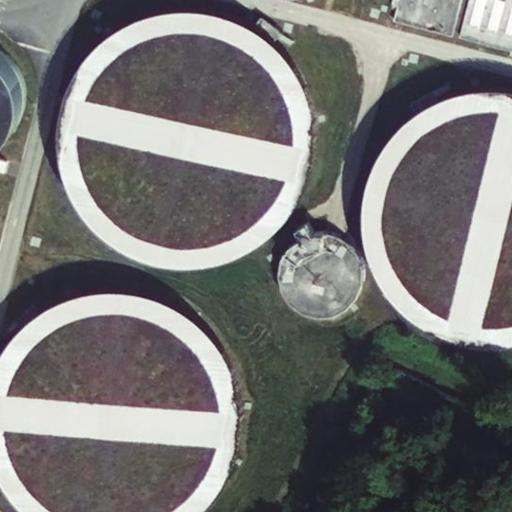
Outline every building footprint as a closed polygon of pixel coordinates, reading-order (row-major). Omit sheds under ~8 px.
[(511,0),(400,0),(395,20),(454,36),(463,0),(470,0),(461,38),(511,50),(511,0)] [(269,238),(300,205),(317,163),(319,118),(309,81),(288,48),(258,23),(222,8),(184,5),(145,12),(111,31),(81,64),(63,105),(61,151),(74,194),(101,230),(139,254),(184,264),(228,259),(269,238)] [(22,105),(23,95),(22,85),(20,76),(15,67),(8,59),(0,52),(0,51),(0,137),(8,132),(14,124),(19,115),(22,105)] [(511,85),(488,84),(450,91),(415,110),(385,143),(367,184),(365,230),(378,273),(406,309),(444,333),(488,343),(511,340),(511,85)] [(322,315),(336,313),(349,306),(359,295),(365,282),(365,268),(361,254),(353,243),(341,235),(327,231),(316,232),(309,220),(299,227),(304,236),(299,239),(290,248),(284,259),(282,271),(284,284),(289,296),(297,305),(308,311),(322,315)] [(202,511),(227,486),(245,444),(247,399),(236,362),(215,330),(185,305),(150,289),(111,286),(73,293),(39,312),(8,345),(0,363),(0,470),(1,475),(29,511),(30,511),(202,511)]
